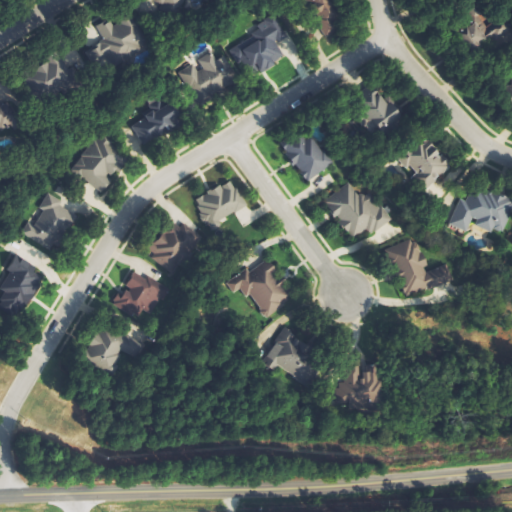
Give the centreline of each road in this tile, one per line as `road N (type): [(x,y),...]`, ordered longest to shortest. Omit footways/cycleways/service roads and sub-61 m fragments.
road 1 (tertiary): [(385,36),(133,202),(7,406),(1,497)]
road 2 (tertiary): [(0,497),(327,488),(511,471)]
road 3 (residential): [(226,138),(342,296)]
road 4 (residential): [(385,36),(471,137),(511,161)]
